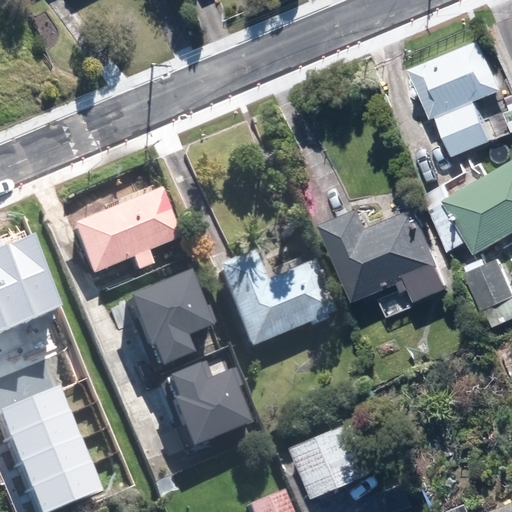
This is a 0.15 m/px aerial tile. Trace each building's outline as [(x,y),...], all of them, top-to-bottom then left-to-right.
[(442,116),(459,156),(503,137),(501,132),(511,127),(511,91),(489,35),(416,65),(437,118),(442,116)] [(511,161),(450,197),(481,252),(502,240),(506,248),(511,244),(511,161)] [(175,224),(155,176),(63,215),(84,264),(124,247),(129,259),(145,253),(139,239),(175,224)] [(376,221),(367,202),(330,218),(364,298),(380,291),(391,317),(427,301),(425,296),(456,283),(421,202),(376,221)] [(34,234),(7,245),(37,316),(65,304),(34,234)] [(37,316),(7,245),(0,248),(0,308),(8,328),(37,316)] [(511,269),(503,249),(470,264),(497,326),(511,319),(511,269)] [(251,251),(217,264),(250,347),(334,313),(313,261),(263,281),(251,251)] [(200,316),(179,263),(118,285),(145,356),(182,342),(176,325),(200,316)] [(0,331),(8,328),(0,308),(0,331)] [(190,350),(148,365),(174,433),(240,409),(219,354),(195,363),(190,350)] [(0,412),(11,437),(71,411),(60,386),(0,411),(0,412)] [(21,462),(82,436),(71,411),(11,437),(21,462)] [(359,418),(300,442),(320,492),(379,468),(359,418)] [(33,489),(93,463),(82,436),(21,462),(33,489)] [(42,511),(48,511),(104,488),(93,463),(33,489),(42,511)] [(409,476),(370,489),(377,511),(393,511),(418,504),(409,476)] [(293,511),(284,487),(248,502),(252,511),(293,511)] [(511,511),(511,495),(465,511),(511,511)]
